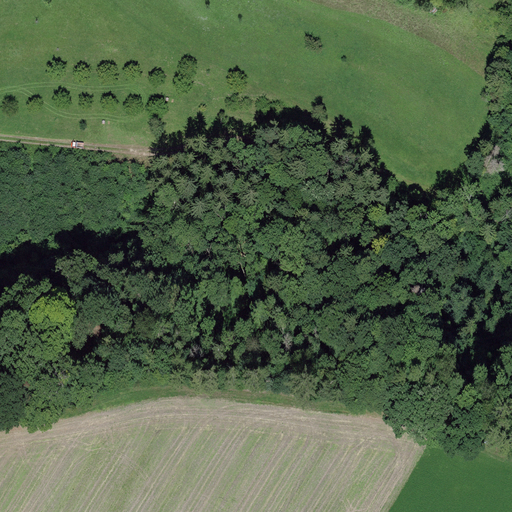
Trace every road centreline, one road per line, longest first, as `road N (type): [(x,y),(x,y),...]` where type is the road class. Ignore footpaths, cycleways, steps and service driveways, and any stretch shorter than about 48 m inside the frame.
road 1 (track): [(0,137),(191,146),(291,141),(399,172),(511,234)]
road 2 (track): [(0,304),(165,269),(239,288),(349,269),(511,314)]
